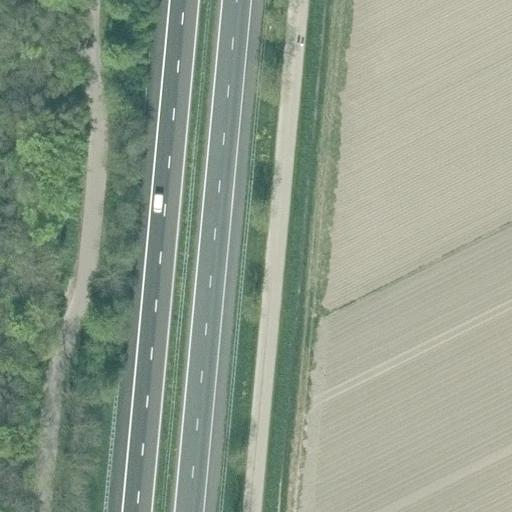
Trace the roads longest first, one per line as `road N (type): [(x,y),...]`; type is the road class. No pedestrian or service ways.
road 1 (unclassified): [(35,511),(46,391),(84,295),(97,125),(78,55),(83,0)]
road 2 (motorway): [(184,0),(136,511)]
road 3 (motorway): [(190,511),(237,0)]
road 4 (unclassified): [(250,511),(297,0)]
